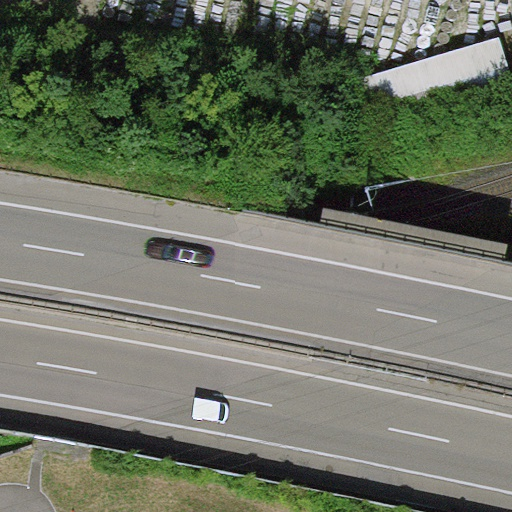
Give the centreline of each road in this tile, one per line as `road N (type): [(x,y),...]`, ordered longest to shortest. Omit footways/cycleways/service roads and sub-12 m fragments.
road 1 (motorway): [(511,342),(0,247)]
road 2 (motorway): [(0,368),(511,463)]
